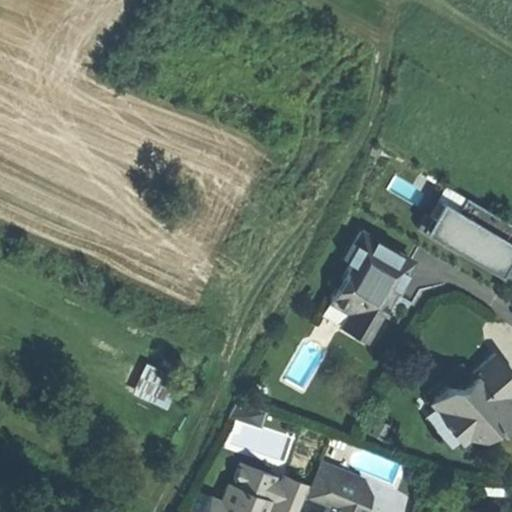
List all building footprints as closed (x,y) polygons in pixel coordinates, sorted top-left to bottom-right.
[(440,200),(423,231),(459,252),(462,246),(508,273),(511,266),(511,224),(465,197),(457,210),(440,200)] [(339,325),(364,339),(379,312),(376,310),(381,301),(384,303),(389,295),(394,287),(391,285),(396,276),(399,277),(410,259),(359,230),(343,258),(349,261),(328,299),(348,311),(339,325)] [(319,313),(339,325),(348,311),(328,299),(319,313)] [(480,437),(493,424),(497,429),(506,421),(511,415),(511,413),(509,410),(509,407),(502,399),(511,390),(511,373),(494,353),(470,373),(473,375),(461,386),(446,385),(434,396),(434,406),(448,423),(451,421),(465,436),(480,437)] [(441,380),(446,385),(461,386),(473,375),(470,373),(459,360),(441,380)] [(264,410),(236,401),(228,415),(260,426),(264,410)] [(453,447),(465,436),(451,421),(448,423),(434,406),(424,415),(453,447)] [(306,495),(326,502),(323,493),(329,478),(368,493),(360,475),(321,459),(306,495)] [(275,476),(240,462),(231,484),(228,483),(220,501),(209,497),(203,511),(264,511),(269,501),(271,502),(268,509),(275,511),(296,511),(307,485),(283,475),(279,483),(273,480),(275,476)] [(323,493),(326,502),(327,504),(324,511),(359,511),(368,493),(329,478),(323,493)]
